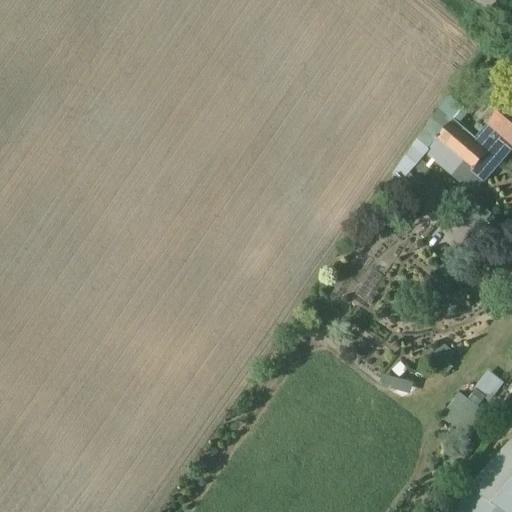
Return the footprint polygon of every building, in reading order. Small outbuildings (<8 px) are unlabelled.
[(502,103),(511,92),(498,82),(489,93),(502,103)] [(450,123),(427,150),(429,151),(428,152),(454,174),(476,194),(511,151),(511,103),(508,100),(476,139),(453,120),(450,124),(450,123)] [(479,233),(491,216),(476,203),(462,220),(479,233)] [(467,402),(449,424),(468,439),(486,417),(467,402)] [(511,511),(511,443),(470,489),(469,489),(453,511),(511,511)]
